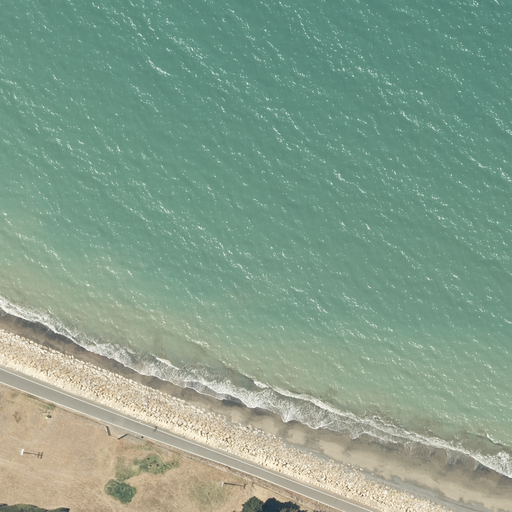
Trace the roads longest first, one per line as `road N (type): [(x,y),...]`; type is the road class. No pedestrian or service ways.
road 1 (track): [(511,426),(76,274),(0,233)]
road 2 (unclassified): [(0,373),(358,511)]
